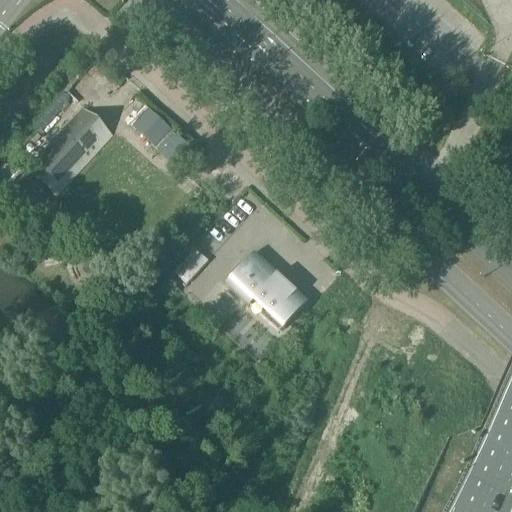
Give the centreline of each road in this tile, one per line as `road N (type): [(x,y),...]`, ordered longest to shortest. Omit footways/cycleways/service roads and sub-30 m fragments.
road 1 (unclassified): [(182,38),(150,74),(328,241),(363,201)]
road 2 (secondary): [(393,168),(207,0)]
road 3 (secondary): [(182,38),(363,201)]
road 4 (secondary): [(363,201),(511,337)]
road 5 (secondary): [(511,275),(393,168)]
